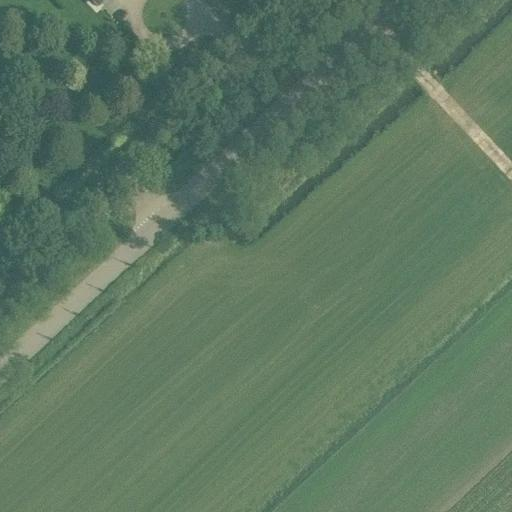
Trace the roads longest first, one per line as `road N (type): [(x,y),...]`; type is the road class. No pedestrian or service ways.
road 1 (tertiary): [(163,220),(403,0)]
road 2 (unclassified): [(119,175),(305,3)]
road 3 (tertiary): [(0,373),(163,220)]
road 4 (track): [(511,171),(377,25)]
